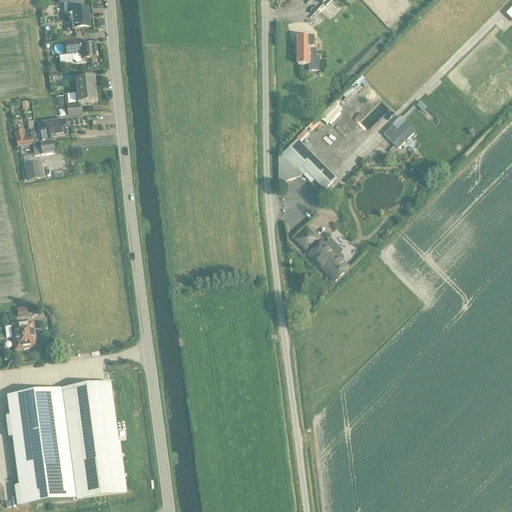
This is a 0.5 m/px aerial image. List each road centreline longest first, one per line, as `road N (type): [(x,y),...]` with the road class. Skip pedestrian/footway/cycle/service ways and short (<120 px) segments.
road 1 (tertiary): [(109,0),(168,511)]
road 2 (unclassified): [(306,511),(266,200),(262,0)]
